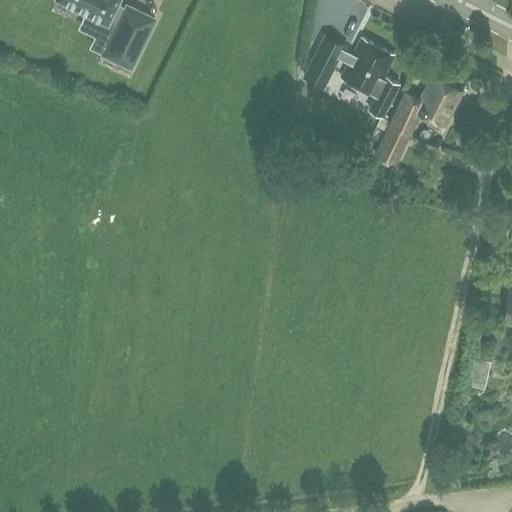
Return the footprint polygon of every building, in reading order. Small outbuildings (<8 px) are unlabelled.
[(118,0),(61,0),(108,23),(109,20),(118,24),(103,53),(131,67),(155,18),(127,4),(125,7),(117,3),(118,0)] [(323,85),(345,42),(323,31),(301,74),(323,85)] [(397,82),(386,76),(385,79),(380,76),(393,52),(363,36),(343,74),(377,91),(368,108),(380,114),(397,82)] [(444,123),(462,88),(432,72),(419,96),(406,90),(374,152),(392,161),(419,110),(429,116),(428,121),(438,126),(441,122),(444,123)] [(511,322),(511,291),(510,291),(502,320),(511,322)]
